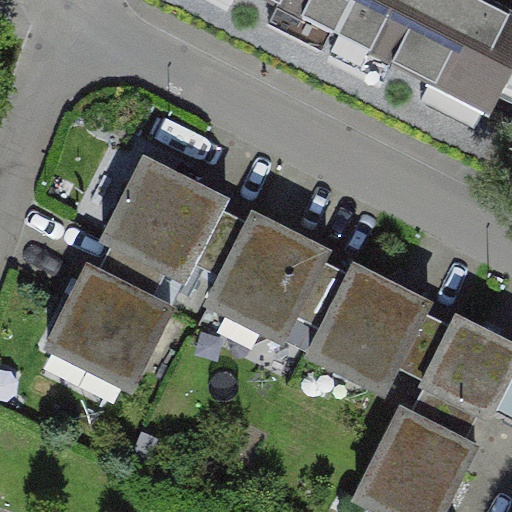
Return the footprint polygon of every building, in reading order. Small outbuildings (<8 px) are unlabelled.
[(272,0),(337,33),(353,0),(272,0)] [(353,0),(337,33),(487,110),(485,113),(490,115),(511,71),(511,9),(493,0),(353,0)] [(223,209),(228,199),(146,158),(105,238),(114,243),(168,270),(187,280),(195,264),(223,278),(251,223),(223,209)] [(324,260),(329,250),(256,213),(251,223),(223,278),(210,303),(283,341),(296,315),(324,329),(352,274),(324,260)] [(132,388),(172,307),(154,298),(168,270),(114,243),(100,270),(90,265),(49,347),(132,388)] [(425,312),(430,302),(357,265),(352,274),(324,329),(311,355),(384,392),(397,366),(425,381),(453,326),(425,312)] [(511,343),(458,317),(453,326),(425,381),(424,384),(426,384),(481,412),(491,417),(495,410),(511,418),(511,343)] [(386,511),(442,511),(477,445),(467,440),(481,412),(426,384),(412,412),(403,408),(358,497),(386,511)]
